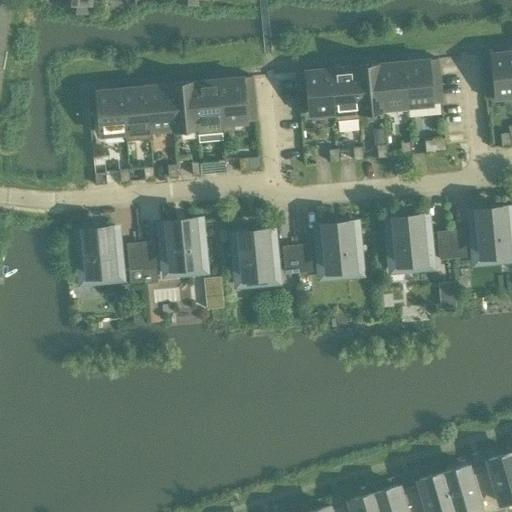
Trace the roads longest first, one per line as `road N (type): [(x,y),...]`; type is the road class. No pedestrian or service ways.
road 1 (residential): [(278,182),(147,198),(0,194)]
road 2 (residential): [(483,164),(472,186),(298,204),(278,182)]
